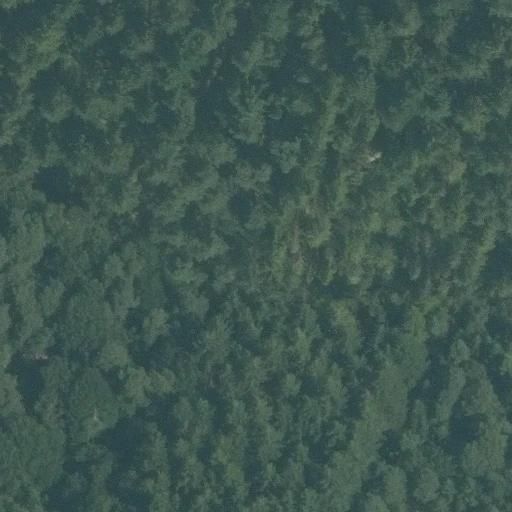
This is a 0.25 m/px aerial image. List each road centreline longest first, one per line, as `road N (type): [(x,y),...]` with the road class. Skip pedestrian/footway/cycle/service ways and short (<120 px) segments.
road 1 (track): [(110,261),(249,8)]
road 2 (track): [(0,496),(110,261)]
road 3 (track): [(0,195),(110,261)]
